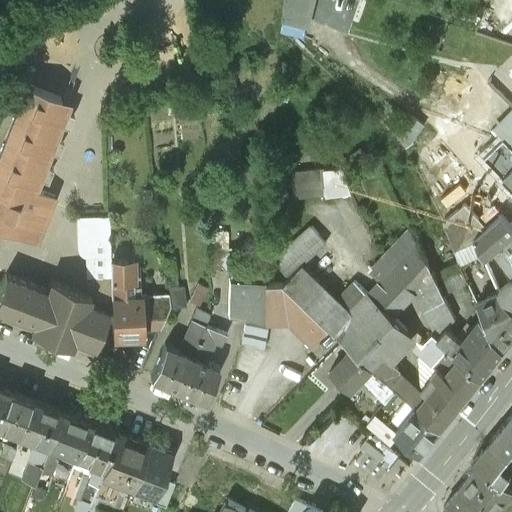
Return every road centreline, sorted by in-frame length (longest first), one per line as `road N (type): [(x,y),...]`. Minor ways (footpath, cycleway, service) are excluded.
road 1 (residential): [(395,511),(224,432),(0,347)]
road 2 (secondary): [(511,376),(402,511)]
